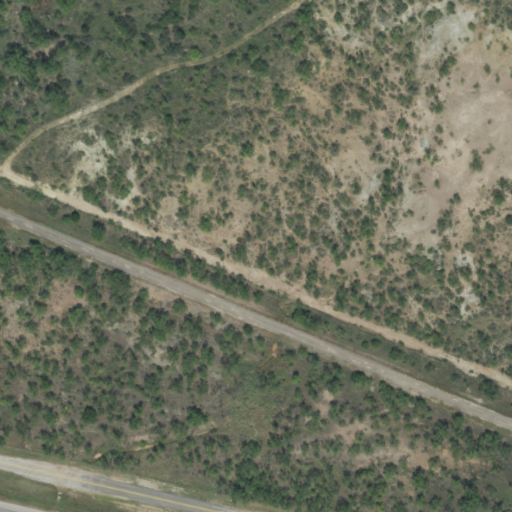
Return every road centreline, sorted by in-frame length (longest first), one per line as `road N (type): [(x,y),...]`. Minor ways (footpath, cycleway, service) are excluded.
road 1 (residential): [(0,207),(511,422)]
road 2 (tertiary): [(219,511),(0,461)]
